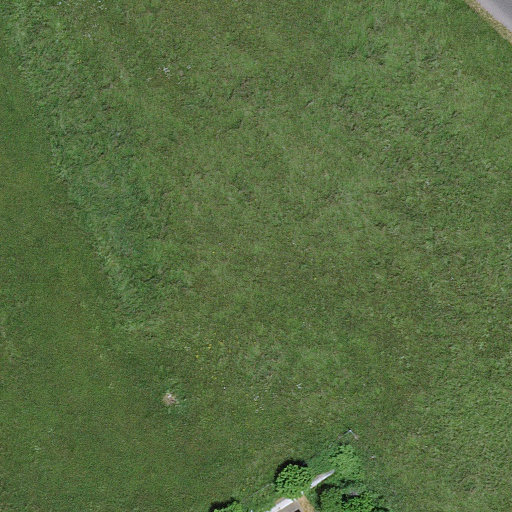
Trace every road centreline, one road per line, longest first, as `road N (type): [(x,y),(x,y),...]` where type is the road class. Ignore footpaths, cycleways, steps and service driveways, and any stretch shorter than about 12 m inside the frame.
road 1 (motorway): [(161,511),(96,390),(0,173)]
road 2 (motorway): [(0,380),(65,511)]
